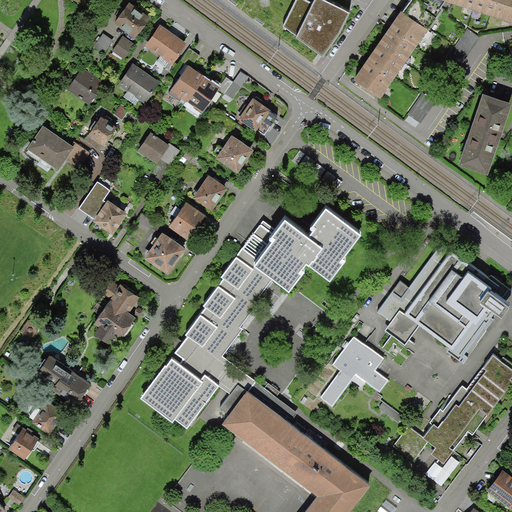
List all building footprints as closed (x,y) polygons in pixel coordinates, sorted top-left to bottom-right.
[(349,13),(324,0),(313,0),(312,3),(306,0),(295,0),(282,26),(297,36),(295,37),(323,56),(340,34),(349,13)] [(511,20),(511,0),(444,0),(511,22),(511,20)] [(149,18),(129,3),(115,22),(135,37),(149,18)] [(426,28),(399,10),(351,79),(378,97),(426,28)] [(188,43),(160,25),(146,47),(175,64),(188,43)] [(479,37),(466,28),(435,72),(448,81),(479,37)] [(113,40),(103,33),(93,47),(103,54),(113,40)] [(134,44),(122,36),(113,51),(125,58),(134,44)] [(161,83),(133,64),(119,85),(147,104),(161,83)] [(196,70),(189,65),(172,90),(204,111),(221,86),(213,81),(196,70)] [(105,82),(84,67),(69,88),(90,103),(105,82)] [(435,102),(422,93),(407,115),(419,124),(435,102)] [(510,102),(481,93),(457,164),(486,174),(510,102)] [(272,109),(255,97),(239,118),(257,130),(272,109)] [(128,109),(120,104),(114,114),(121,119),(128,109)] [(118,128),(101,117),(88,136),(105,147),(118,128)] [(75,148),(43,126),(28,148),(60,170),(68,159),(79,167),(90,153),(77,144),(75,148)] [(172,143),(170,145),(151,132),(139,150),(158,163),(161,159),(172,165),(182,150),(172,143)] [(254,150),(232,135),(218,157),(240,171),(254,150)] [(321,165),(299,148),(291,159),(336,190),(342,180),(321,165)] [(229,188),(210,175),(194,198),(213,211),(229,188)] [(100,209),(101,210),(106,203),(103,201),(110,190),(98,182),(79,209),(93,219),(100,209)] [(337,247),(358,220),(323,193),(304,220),(280,204),(266,225),(259,220),(220,270),(223,273),(203,300),(206,302),(184,329),(187,331),(174,349),(183,354),(180,358),(169,350),(138,391),(171,415),(174,412),(187,424),(217,382),(229,390),(238,378),(246,384),(252,376),(222,353),(242,325),(239,324),(272,283),(268,280),(273,275),(277,270),(285,276),(304,250),(328,266),(341,251),(337,247)] [(128,214),(108,200),(106,203),(101,210),(93,221),(113,235),(128,214)] [(208,217),(185,201),(169,225),(191,240),(208,217)] [(185,248),(163,233),(146,258),(168,273),(185,248)] [(510,287),(442,240),(409,285),(400,279),(379,309),(390,317),(384,325),(405,339),(417,321),(448,343),(444,348),(463,361),(494,316),(491,314),(510,287)] [(109,279),(101,290),(112,298),(94,323),(99,326),(94,333),(110,345),(116,337),(121,341),(138,318),(129,312),(140,297),(121,284),(120,287),(109,279)] [(340,367),(320,394),(332,402),(355,370),(380,389),(388,377),(375,367),(384,355),(353,332),(332,361),(340,367)] [(408,423),(393,444),(413,459),(429,439),(435,443),(431,449),(444,459),(466,430),(472,434),(511,380),(511,362),(493,349),(483,362),(485,364),(458,402),(455,400),(438,422),(433,419),(421,434),(408,423)] [(92,385),(50,355),(38,372),(55,384),(52,389),(77,406),(92,385)] [(315,489),(297,511),(341,511),(368,477),(246,384),(220,417),(315,489)] [(49,400),(32,422),(50,434),(66,412),(49,400)] [(40,440),(24,428),(9,449),(25,460),(40,440)] [(511,472),(502,465),(486,487),(511,505),(511,472)] [(25,497),(14,489),(9,497),(19,504),(25,497)]
